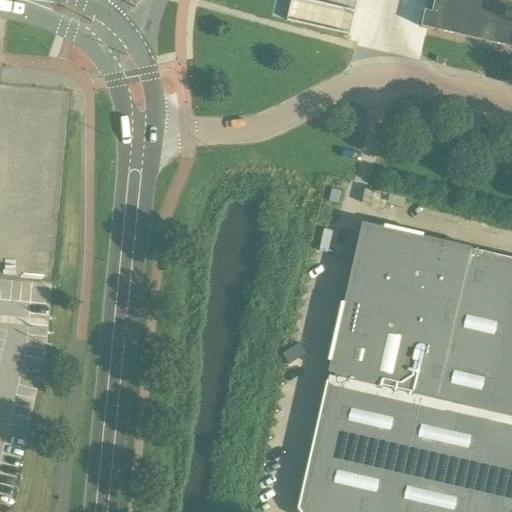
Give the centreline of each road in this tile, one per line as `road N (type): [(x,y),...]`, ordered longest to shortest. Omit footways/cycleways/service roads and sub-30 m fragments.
road 1 (unclassified): [(511,108),(414,82),(373,80),(274,132),(145,136)]
road 2 (tertiary): [(100,511),(145,136)]
